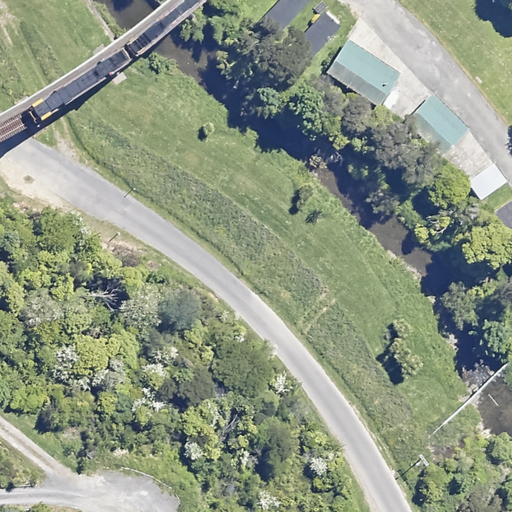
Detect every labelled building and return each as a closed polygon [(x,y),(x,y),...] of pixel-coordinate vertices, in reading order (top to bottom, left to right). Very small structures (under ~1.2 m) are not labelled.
[(306,0),(278,0),(264,15),(279,29),(306,0)] [(338,27),(322,10),(297,34),(314,51),(338,27)] [(397,75),(343,38),(322,67),(376,105),(397,75)] [(466,127),(429,94),(403,123),(439,156),(466,127)] [(503,180),(476,142),(449,161),(476,200),(503,180)] [(511,224),(511,196),(491,211),(503,230),(511,224)]
